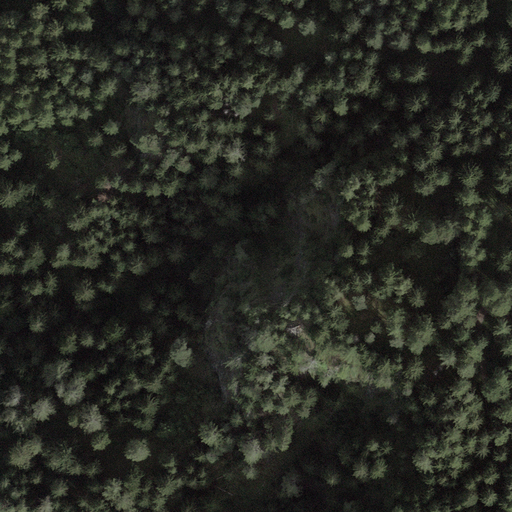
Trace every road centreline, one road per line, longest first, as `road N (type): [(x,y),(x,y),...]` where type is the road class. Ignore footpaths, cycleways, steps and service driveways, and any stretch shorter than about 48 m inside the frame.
road 1 (track): [(511,342),(496,307),(482,312),(478,326),(503,511)]
road 2 (track): [(491,307),(491,157),(496,118),(511,85)]
